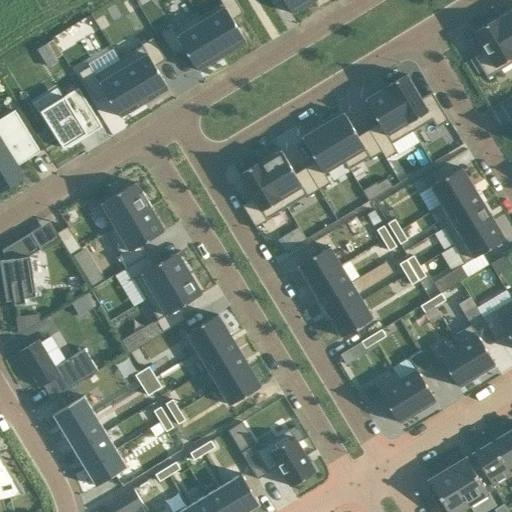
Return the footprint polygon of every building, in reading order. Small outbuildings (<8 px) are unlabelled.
[(170,0),(177,15),(190,9),(185,0),(170,0)] [(200,16),(199,16),(201,19),(222,55),(246,40),(233,18),(244,12),(236,0),(221,0),(223,2),(200,16)] [(284,0),(293,13),(313,0),(284,0)] [(511,8),(499,16),(511,36),(511,8)] [(172,26),(161,32),(174,54),(185,47),(198,69),(222,55),(201,19),(199,16),(200,16),(197,12),(173,27),(172,25),(170,23),(172,26)] [(497,66),(511,56),(511,36),(499,16),(475,31),(486,48),(475,55),(489,76),(499,70),(497,66)] [(143,45),(119,59),(123,66),(145,103),(160,94),(159,93),(169,87),(155,65),(166,58),(153,37),(143,43),(141,41),(142,43),(143,45)] [(53,38),(37,48),(48,66),(64,56),(53,38)] [(483,70),(475,56),(470,58),(479,73),(483,70)] [(90,65),(79,71),(97,100),(107,94),(120,116),(130,110),(131,111),(145,103),(123,66),(119,59),(95,73),(90,65),(89,62),(90,65)] [(507,78),(511,74),(511,60),(501,67),(507,78)] [(15,92),(28,84),(14,62),(1,71),(15,92)] [(407,73),(386,86),(408,122),(413,130),(432,119),(437,127),(449,119),(432,91),(421,97),(407,73)] [(386,86),(365,99),(380,122),(369,129),(382,150),(386,157),(397,151),(392,142),(413,130),(408,122),(386,86)] [(38,111),(60,149),(83,135),(81,131),(96,122),(76,89),(38,111)] [(37,146),(16,110),(0,119),(0,189),(23,176),(13,160),(37,146)] [(344,111),(323,124),(345,160),(344,160),(349,168),(370,156),(371,157),(382,150),(369,129),(359,135),(344,111)] [(323,124),(303,136),(317,160),(306,166),(319,188),(330,181),(324,172),(344,160),(345,160),(323,124)] [(281,149),(260,162),(282,198),(287,206),(307,193),(308,195),(319,188),(306,166),(295,173),(281,149)] [(260,161),(239,174),(254,198),(243,204),(256,226),(267,219),(267,218),(287,206),(282,198),(260,162),(260,161)] [(462,166),(431,185),(441,203),(442,204),(473,185),(462,166)] [(98,204),(94,206),(94,207),(98,205),(111,228),(112,229),(151,205),(151,206),(152,206),(143,190),(142,191),(136,181),(98,204)] [(441,203),(433,208),(434,209),(444,226),(452,221),(484,202),(473,185),(442,204),(441,203)] [(452,221),(444,226),(455,244),(463,239),(494,220),(484,202),(452,221)] [(111,228),(107,230),(122,254),(119,255),(116,257),(119,256),(126,267),(148,254),(141,244),(165,230),(151,206),(151,205),(112,229),(111,228)] [(394,233),(401,229),(395,218),(388,223),(394,233)] [(463,239),(455,244),(466,262),(474,257),(505,238),(494,220),(463,239)] [(58,232),(70,254),(81,247),(68,225),(58,232)] [(377,229),(383,239),(390,235),(384,225),(377,229)] [(401,229),(394,233),(400,243),(407,239),(401,229)] [(5,259),(1,260),(7,300),(14,299),(15,304),(26,302),(25,297),(37,295),(30,255),(41,248),(31,232),(3,249),(5,259)] [(397,245),(390,235),(383,239),(390,250),(397,245)] [(299,264),(310,282),(342,263),(331,245),(299,264)] [(148,254),(126,267),(133,278),(130,280),(133,278),(134,278),(146,298),(190,272),(178,251),(154,265),(148,254)] [(407,259),(413,269),(420,265),(414,255),(407,259)] [(406,273),(413,269),(407,259),(400,263),(406,273)] [(342,263),(310,282),(321,300),(352,281),(342,263)] [(468,276),(461,264),(452,270),(434,281),(441,293),(441,292),(468,276)] [(420,265),(413,269),(419,279),(426,275),(420,265)] [(92,285),(102,279),(95,268),(85,274),(92,285)] [(413,269),(406,273),(412,284),(419,280),(413,269)] [(190,272),(146,298),(158,319),(157,320),(154,321),(155,321),(157,320),(164,331),(185,318),(179,307),(203,292),(190,272)] [(331,317),(363,298),(352,281),(321,300),(331,317)] [(88,292),(72,302),(80,315),(96,304),(88,292)] [(431,299),(435,306),(446,299),(441,292),(431,299)] [(464,310),(475,303),(470,296),(460,303),(464,310)] [(363,298),(331,317),(343,335),(374,316),(363,298)] [(435,306),(431,299),(421,305),(425,312),(435,306)] [(511,299),(494,310),(483,317),(487,323),(496,339),(507,332),(511,339),(511,299)] [(17,317),(19,333),(40,320),(39,314),(17,317)] [(197,351),(229,332),(217,314),(186,333),(197,351)] [(453,335),(452,335),(457,344),(458,343),(477,375),(496,364),(477,332),(471,324),(453,335)] [(382,328),(372,335),(376,341),(386,335),(382,328)] [(144,343),(137,330),(122,339),(130,351),(144,343)] [(197,351),(208,369),(239,350),(229,332),(197,351)] [(365,348),(376,342),(376,341),(372,335),(361,341),(365,348)] [(39,339),(19,351),(34,376),(35,375),(37,379),(36,380),(40,386),(44,384),(52,398),(98,370),(85,348),(55,366),(39,339)] [(457,344),(440,354),(459,386),(477,375),(458,343),(457,344)] [(400,379),(399,379),(418,411),(436,400),(420,372),(431,366),(420,349),(410,355),(417,368),(400,379)] [(250,367),(239,350),(208,369),(218,386),(250,367)] [(142,370),(149,380),(156,376),(149,366),(142,370)] [(261,385),(250,367),(218,386),(229,404),(261,385)] [(149,380),(142,370),(135,374),(142,384),(149,380)] [(375,382),(363,389),(370,401),(382,393),(383,394),(399,422),(418,411),(399,379),(400,379),(395,370),(394,371),(375,382)] [(156,376),(149,380),(155,390),(162,386),(156,376)] [(148,395),(155,390),(149,380),(142,384),(148,395)] [(66,431),(97,412),(86,395),(55,414),(66,431)] [(172,413),(179,409),(173,398),(166,403),(172,413)] [(154,410),(160,420),(167,416),(161,406),(154,410)] [(179,409),(172,413),(179,423),(186,419),(179,409)] [(66,431),(76,449),(107,430),(97,412),(66,431)] [(167,416),(160,420),(160,421),(166,430),(167,431),(173,426),(167,416)] [(156,435),(166,430),(160,421),(151,427),(156,435)] [(76,449),(87,468),(119,449),(107,430),(76,449)] [(504,435),(500,437),(491,443),(510,473),(511,471),(511,439),(508,433),(504,435)] [(266,444),(255,450),(269,472),(279,465),(291,485),(316,470),(295,436),(271,451),(266,444)] [(201,446),(206,452),(216,446),(212,440),(201,446)] [(510,473),(491,443),(474,453),(487,474),(492,484),(510,473)] [(196,459),(206,452),(201,446),(191,452),(196,459)] [(129,465),(119,449),(87,468),(97,484),(129,465)] [(0,482),(14,479),(22,493),(24,493),(15,479),(0,454),(0,453),(0,482)] [(492,484),(487,474),(480,479),(467,457),(448,468),(469,503),(474,511),(485,511),(497,505),(489,491),(488,492),(485,488),(492,484)] [(177,461),(166,468),(170,474),(181,467),(177,461)] [(160,481),(170,474),(166,468),(156,474),(160,481)] [(454,511),(469,503),(448,468),(430,480),(438,494),(435,496),(433,493),(432,494),(442,511),(454,511)] [(221,484),(238,511),(245,511),(258,505),(239,474),(221,484)] [(238,511),(221,484),(204,495),(214,511),(238,511)] [(110,511),(131,511),(144,504),(134,488),(106,505),(110,511)] [(214,511),(204,495),(186,505),(190,511),(214,511)]
